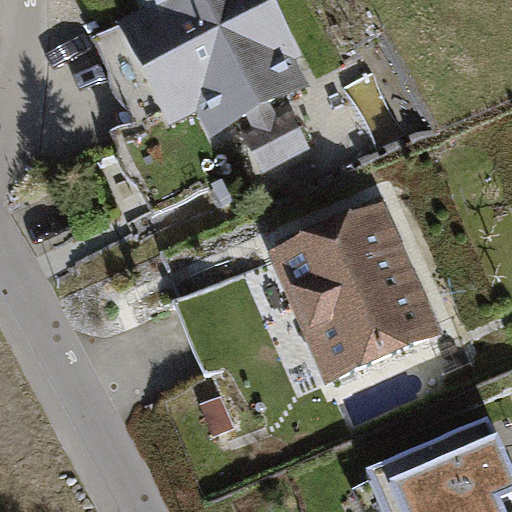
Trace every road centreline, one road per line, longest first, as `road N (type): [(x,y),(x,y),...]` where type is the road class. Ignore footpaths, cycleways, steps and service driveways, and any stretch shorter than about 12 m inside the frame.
road 1 (residential): [(141,511),(0,248)]
road 2 (residential): [(0,147),(15,123),(19,0)]
